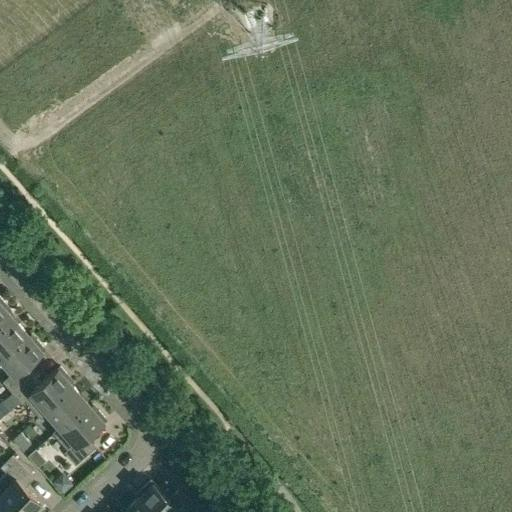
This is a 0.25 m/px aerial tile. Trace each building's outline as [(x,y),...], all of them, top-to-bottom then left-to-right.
[(0,325),(12,315),(4,306),(7,304),(0,296),(0,325)] [(12,315),(0,325),(0,355),(27,332),(12,315)] [(27,332),(0,355),(0,358),(13,373),(4,381),(13,391),(34,373),(26,364),(35,356),(43,350),(45,348),(37,339),(35,341),(27,332)] [(34,373),(13,391),(21,400),(22,402),(25,399),(39,415),(74,386),(66,377),(68,375),(61,366),(58,368),(51,374),(42,382),(34,373)] [(54,433),(89,403),(74,386),(39,415),(40,416),(46,411),(59,426),(53,432),(54,433)] [(89,403),(54,433),(68,449),(65,452),(76,463),(95,446),(87,436),(107,419),(99,410),(96,412),(89,403)] [(21,432),(13,438),(23,450),(30,443),(21,432)] [(2,466),(6,470),(0,476),(0,497),(14,511),(37,511),(38,511),(36,509),(43,502),(22,482),(31,473),(12,455),(2,466)] [(136,499),(149,511),(191,511),(197,507),(178,489),(169,498),(151,479),(142,488),(145,490),(136,499)] [(14,511),(0,497),(0,511),(14,511)] [(149,511),(136,499),(123,511),(149,511)]
